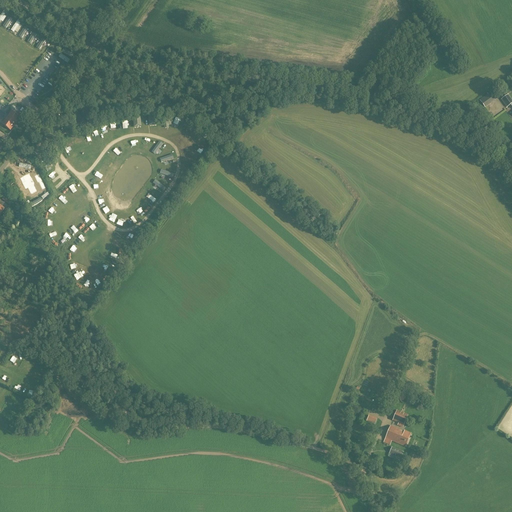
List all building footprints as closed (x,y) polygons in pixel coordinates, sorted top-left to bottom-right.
[(8,17),(2,26),(6,28),(12,19),(8,17)] [(16,21),(11,30),(17,33),(22,25),(16,21)] [(22,38),(28,29),(24,26),(18,36),(22,38)] [(31,44),(36,35),(33,32),(27,42),(31,44)] [(39,49),(44,42),(41,40),(36,47),(39,49)] [(47,65),(51,68),(50,69),(54,72),(60,63),(56,60),(57,59),(53,57),(47,65)] [(511,99),(508,94),(501,99),(507,107),(510,105),(511,107),(511,99)] [(492,101),(488,95),(480,101),(484,107),(492,101)] [(18,112),(16,115),(12,111),(2,124),(10,130),(17,121),(18,121),(23,115),(18,112)] [(33,185),(35,184),(29,174),(19,179),(25,189),(28,188),(31,194),(36,191),(33,185)] [(34,177),(37,183),(38,182),(42,188),(44,187),(38,175),(34,177)] [(9,204),(12,201),(5,196),(2,199),(9,204)] [(397,398),(400,401),(403,401),(405,399),(406,395),(403,393),(400,393),(398,395),(397,398)] [(404,426),(408,415),(397,410),(392,421),(404,426)] [(405,447),(411,434),(404,431),(404,432),(390,426),(385,439),(405,447)] [(389,454),(401,458),(401,459),(403,452),(392,447),(389,454)]
